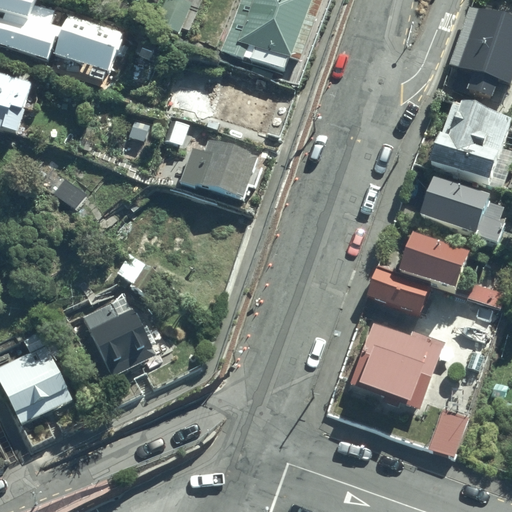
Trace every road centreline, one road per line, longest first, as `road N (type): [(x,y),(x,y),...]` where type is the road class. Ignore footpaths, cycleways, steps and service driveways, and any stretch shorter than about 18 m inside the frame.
road 1 (residential): [(258,399),(366,94)]
road 2 (residential): [(258,399),(0,505)]
road 3 (residential): [(423,511),(288,463),(232,470)]
road 4 (residential): [(366,94),(407,82),(421,67),(449,0)]
